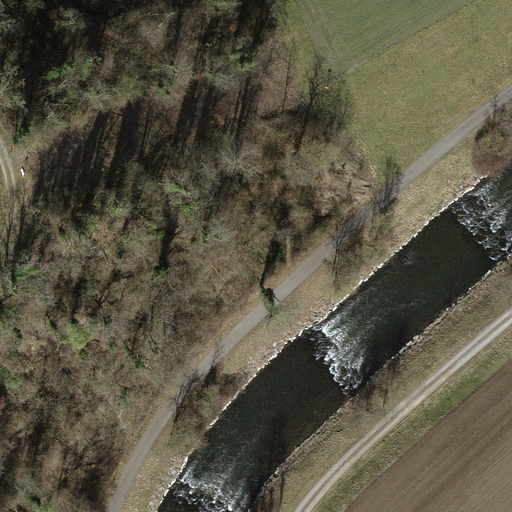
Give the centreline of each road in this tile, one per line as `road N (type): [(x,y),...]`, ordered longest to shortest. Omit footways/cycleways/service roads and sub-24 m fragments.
road 1 (track): [(511,92),(222,349),(146,443),(115,511)]
road 2 (track): [(300,511),(340,465),(511,316)]
